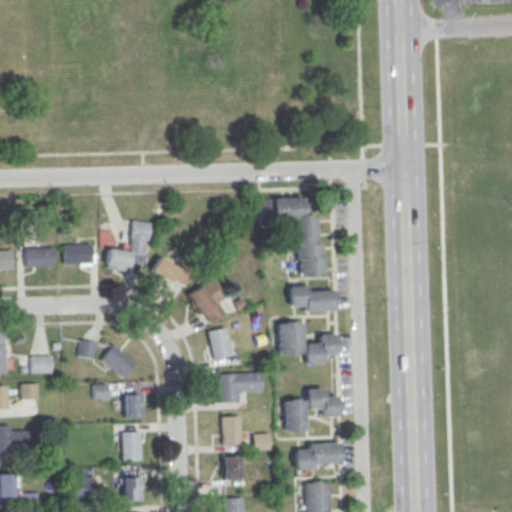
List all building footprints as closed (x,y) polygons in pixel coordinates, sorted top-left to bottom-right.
[(285,102),(284,0),(124,0),(120,78),(135,74),(135,105),(111,105),(111,84),(35,83),(35,133),(245,134),(245,102),(285,102)] [(42,11),(0,11),(0,54),(42,54),(42,11)] [(295,273),(317,273),(316,214),(303,214),(303,197),(259,198),(260,218),(294,217),(295,273)] [(127,250),(105,248),(103,268),(127,270),(128,262),(143,263),(147,221),(130,219),(127,250)] [(89,243),(61,243),(61,265),(89,265),(89,243)] [(23,247),(23,266),(51,266),(51,247),(23,247)] [(0,269),(9,270),(9,249),(0,248),(0,269)] [(180,290),(190,273),(157,255),(148,271),(180,290)] [(184,295),(205,324),(223,311),(216,302),(225,296),(211,276),(184,295)] [(332,309),(332,290),(305,290),(305,285),(286,285),(286,309),(332,309)] [(276,353),(299,353),(299,321),(276,321),(276,353)] [(204,330),(210,358),(230,354),(224,326),(204,330)] [(303,363),(322,362),(322,353),(333,353),(333,333),(315,333),(315,342),(303,343),(303,363)] [(94,340),(78,338),(76,356),(91,358),(94,340)] [(98,360),(121,377),(133,361),(110,344),(98,360)] [(50,354),(28,354),(28,372),(50,372),(50,354)] [(215,373),(258,372),(259,391),(235,392),(235,401),(216,402),(215,373)] [(35,398),(35,382),(18,382),(18,398),(35,398)] [(303,387),(303,407),(316,407),(316,416),(336,416),(336,396),(322,396),(322,387),(303,387)] [(121,417),(138,417),(138,393),(121,393),(121,417)] [(282,431),(302,431),(302,398),(282,398),(282,431)] [(218,416),(237,416),(238,444),(219,445),(218,416)] [(0,454),(12,455),(12,446),(24,445),(24,425),(0,425),(0,454)] [(119,432),(138,431),(139,459),(120,460),(119,432)] [(251,449),(266,449),(266,433),(251,433),(251,449)] [(311,468),(311,463),(337,462),(337,442),(304,442),(304,448),(292,448),(292,469),(311,468)] [(237,455),(220,455),(220,478),(237,478),(237,455)] [(0,474),(11,474),(11,496),(0,496),(0,474)] [(91,475),(70,475),(70,495),(91,495),(91,475)] [(137,500),(136,476),(119,476),(120,500),(137,500)] [(328,511),(327,480),(303,481),(303,511),(328,511)] [(220,511),(220,498),(239,498),(239,511),(220,511)]
